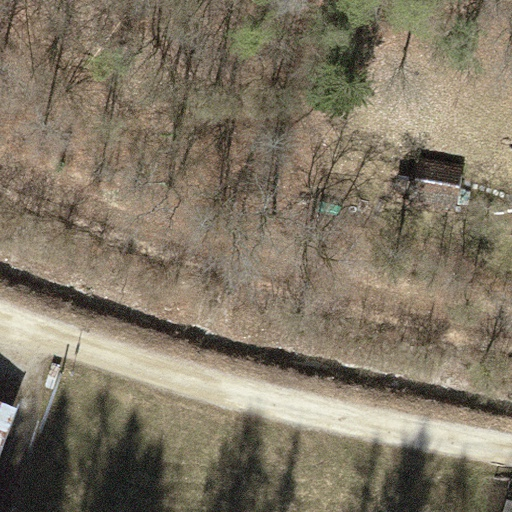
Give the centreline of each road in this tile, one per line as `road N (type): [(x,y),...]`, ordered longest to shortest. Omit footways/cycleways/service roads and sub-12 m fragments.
road 1 (track): [(511,324),(198,244),(0,166)]
road 2 (track): [(511,446),(367,418),(91,346),(0,309)]
